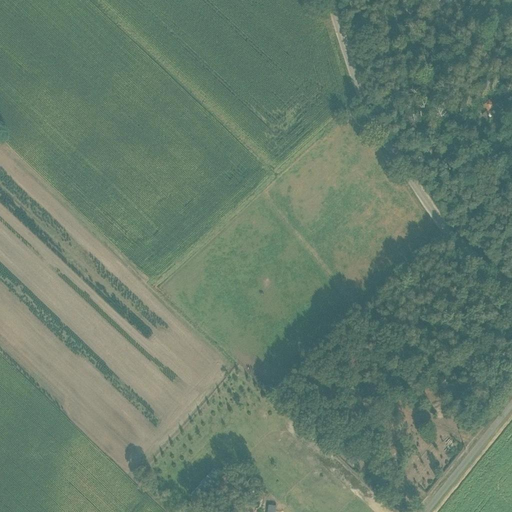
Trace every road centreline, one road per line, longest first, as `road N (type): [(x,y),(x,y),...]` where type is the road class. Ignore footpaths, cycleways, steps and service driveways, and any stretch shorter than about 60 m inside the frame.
road 1 (unclassified): [(329,0),(385,143),(439,224),(511,288)]
road 2 (unclassified): [(511,404),(423,511)]
